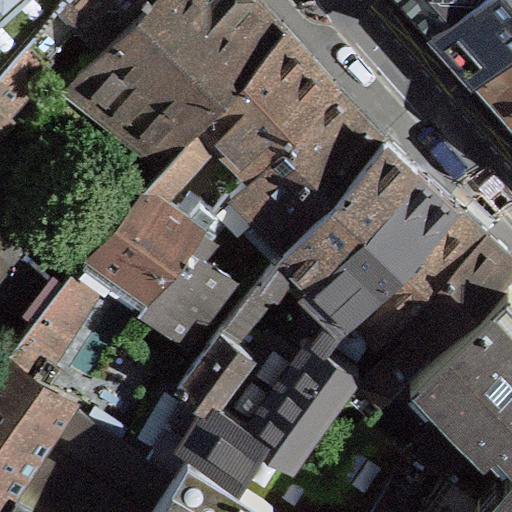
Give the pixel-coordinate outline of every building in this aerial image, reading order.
[(0,0),(0,62),(27,31),(57,0),(0,0)] [(168,146),(282,21),(263,0),(137,0),(103,37),(102,36),(72,69),(22,134),(44,152),(97,87),(168,146)] [(103,37),(137,0),(57,0),(27,31),(41,44),(73,4),(81,13),(78,16),(83,22),(87,19),(102,36),(103,37)] [(423,0),(435,13),(451,0),(423,0)] [(511,0),(451,0),(435,13),(474,57),(511,26),(511,0)] [(257,158),(333,79),(282,21),(168,146),(90,241),(114,259),(152,285),(214,206),(200,195),(188,208),(163,191),(222,124),(257,158)] [(511,26),(474,57),(511,100),(511,26)] [(0,124),(11,112),(7,108),(30,83),(53,55),(41,44),(27,31),(0,62),(0,124)] [(283,239),(384,132),(333,79),(257,158),(214,206),(152,285),(139,302),(183,336),(231,272),(203,250),(222,228),(216,223),(239,192),(276,231),(283,239)] [(312,267),(415,161),(384,132),(283,239),(276,247),(241,288),(244,291),(221,321),(233,331),(296,251),(312,267)] [(349,305),(455,198),(415,161),(312,267),(340,296),(301,346),(270,324),(253,347),(213,406),(180,379),(167,370),(126,439),(174,471),(188,447),(234,475),(262,432),(290,452),(330,398),(357,360),(323,338),(349,305)] [(402,302),(484,224),(455,198),(349,305),(376,331),(402,302)] [(504,271),(511,263),(511,249),(484,224),(402,302),(420,319),(351,388),(372,406),(504,271)] [(73,403),(37,379),(114,259),(90,241),(0,359),(0,498),(7,503),(73,403)] [(448,465),(511,405),(511,280),(504,271),(372,406),(367,412),(407,438),(448,465)] [(213,406),(253,347),(233,331),(221,321),(180,379),(213,406)] [(73,403),(7,503),(1,511),(150,511),(174,471),(126,439),(73,403)] [(511,507),(511,405),(448,465),(511,507)] [(271,498),(293,511),(357,511),(407,438),(367,412),(323,471),(290,452),(262,432),(234,475),(271,498)] [(263,511),(271,498),(234,475),(188,447),(174,471),(150,511),(263,511)] [(416,511),(511,511),(511,507),(448,465),(416,511)]
